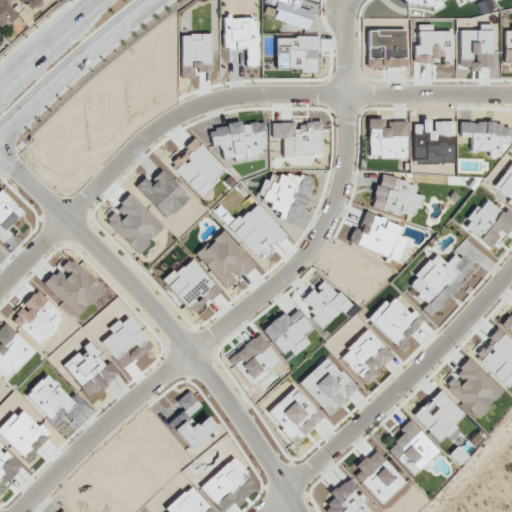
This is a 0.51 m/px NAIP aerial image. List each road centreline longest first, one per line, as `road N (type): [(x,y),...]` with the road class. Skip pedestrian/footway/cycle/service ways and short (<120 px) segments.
road 1 (residential): [(350,0),(341,168),(308,245),(263,293),(106,419),(15,511)]
road 2 (residential): [(492,97),(236,92),(200,100),(138,137),(61,215)]
road 3 (residential): [(0,155),(190,350),(298,511)]
road 4 (residential): [(283,487),(420,364),(511,261)]
road 5 (secondary): [(0,138),(155,0)]
road 6 (secondary): [(90,0),(0,80)]
